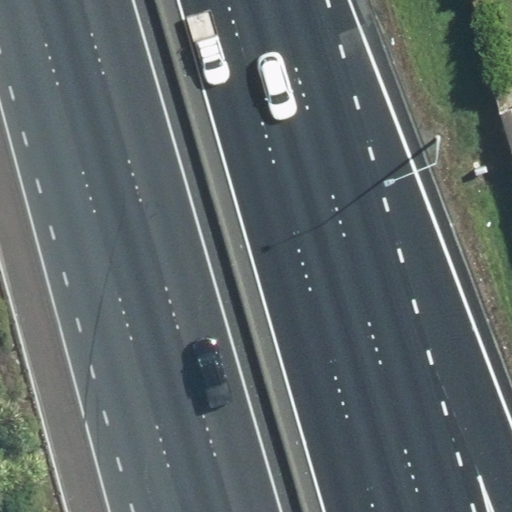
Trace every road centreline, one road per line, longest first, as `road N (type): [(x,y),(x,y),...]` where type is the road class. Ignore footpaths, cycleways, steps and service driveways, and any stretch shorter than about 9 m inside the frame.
road 1 (motorway): [(268,0),(511,499)]
road 2 (motorway): [(232,511),(83,0)]
road 3 (motorway): [(226,0),(374,511)]
